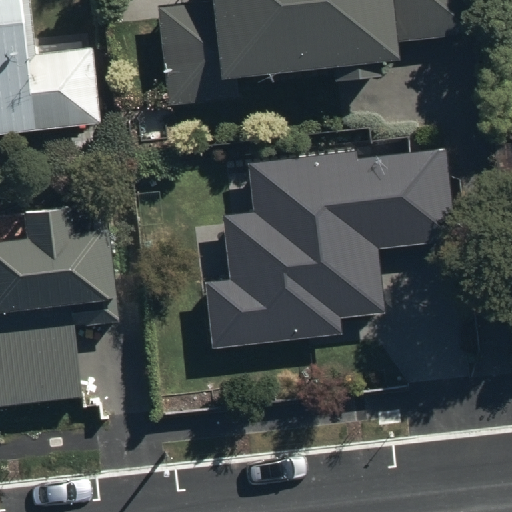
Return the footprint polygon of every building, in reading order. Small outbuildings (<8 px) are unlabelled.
[(0,0),(0,144),(100,136),(91,35),(31,41),(27,0),(0,0)] [(158,15),(168,116),(222,110),(220,96),(331,85),(333,97),(380,92),(379,80),(400,78),(397,48),(473,40),(468,0),(208,0),(209,11),(158,15)] [(390,151),(397,223),(450,218),(442,146),(390,151)] [(368,177),(279,186),(282,222),(193,231),(205,353),(157,358),(161,396),(218,390),(214,351),(384,333),(368,177)] [(0,398),(80,389),(72,318),(118,313),(108,228),(72,232),(69,206),(22,211),(25,236),(0,239),(0,398)]
